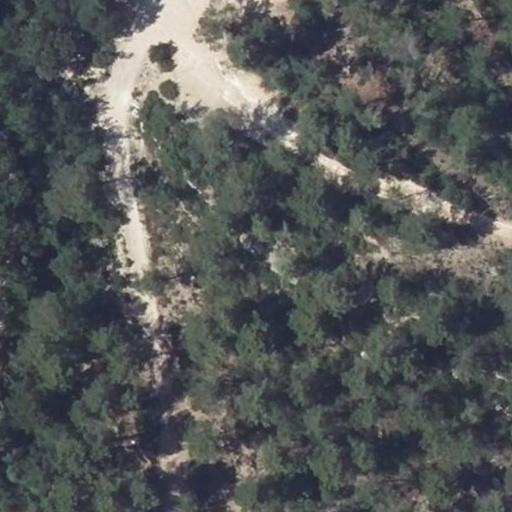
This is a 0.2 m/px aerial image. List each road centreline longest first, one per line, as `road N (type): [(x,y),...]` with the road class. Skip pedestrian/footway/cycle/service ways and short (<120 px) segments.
road 1 (track): [(178,511),(173,418),(111,108),(146,0)]
road 2 (track): [(157,0),(231,78),(345,163),(511,227)]
